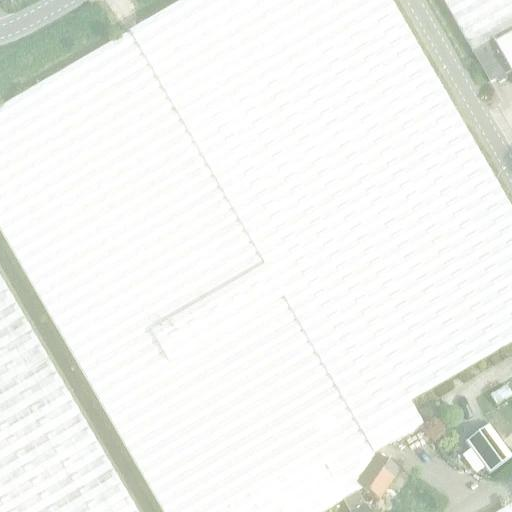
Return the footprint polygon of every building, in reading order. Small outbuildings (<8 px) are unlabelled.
[(126,35),(0,107),(0,232),(63,343),(160,511),(324,511),(343,501),(355,494),(362,490),(356,487),(374,458),(372,454),(392,443),(421,426),(409,405),(511,345),(511,215),(388,0),(185,0),(150,21),(126,35)] [(511,0),(441,0),(472,53),(493,42),(495,46),(511,36),(511,0)] [(511,36),(495,46),(511,73),(511,75),(511,36)] [(504,77),(511,73),(495,46),(493,42),(472,53),(490,85),(497,81),(499,85),(506,81),(504,77)] [(0,511),(133,511),(0,283),(0,511)] [(505,387),(490,396),(496,406),(511,397),(505,387)] [(463,443),(487,476),(511,459),(488,426),(463,443)] [(398,495),(388,488),(398,471),(375,455),(374,458),(356,487),(362,490),(379,502),(385,507),(388,509),(398,495)] [(365,511),(363,509),(355,494),(343,501),(343,502),(348,511),(365,511)]
